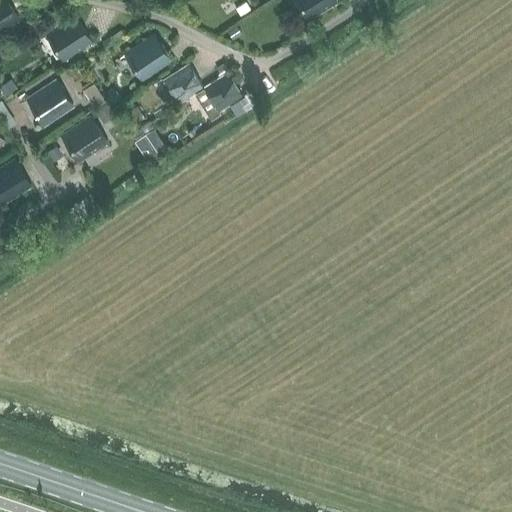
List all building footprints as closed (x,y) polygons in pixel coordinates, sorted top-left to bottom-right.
[(0,0),(0,31),(17,20),(4,0),(0,0)] [(299,0),(310,18),(335,2),(334,0),(299,0)] [(64,58),(89,42),(74,17),(48,33),(64,58)] [(144,78),(168,61),(152,36),(127,53),(144,78)] [(204,87),(203,86),(188,63),(163,78),(179,103),(203,88),(203,87),(204,87)] [(203,87),(203,88),(218,111),(243,95),(228,71),(203,86),(204,87),(203,87)] [(91,81),(80,87),(90,105),(100,99),(91,81)] [(45,123),(70,107),(54,82),(29,98),(45,123)] [(80,159),(105,143),(89,118),(64,134),(80,159)] [(0,196),(3,202),(29,187),(13,161),(0,169),(0,196)]
